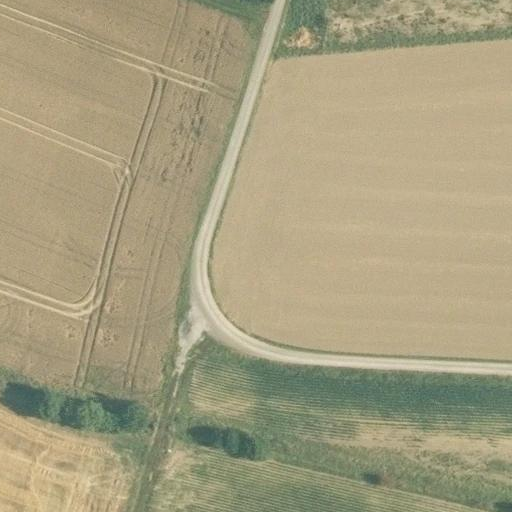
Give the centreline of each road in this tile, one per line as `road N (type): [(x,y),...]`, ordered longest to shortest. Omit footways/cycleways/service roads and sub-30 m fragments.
road 1 (track): [(511,376),(272,356),(195,301),(208,201),(248,119),(279,0)]
road 2 (track): [(195,301),(139,511)]
